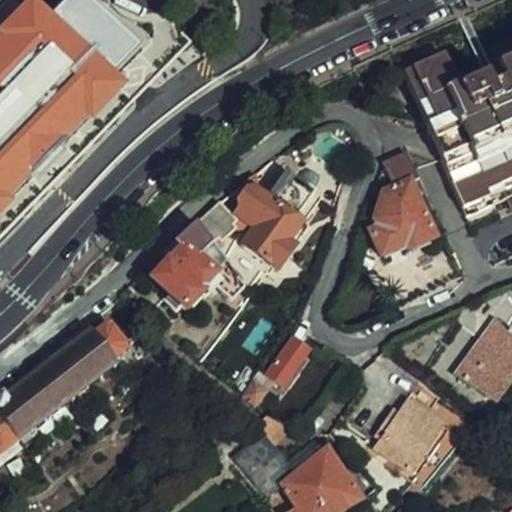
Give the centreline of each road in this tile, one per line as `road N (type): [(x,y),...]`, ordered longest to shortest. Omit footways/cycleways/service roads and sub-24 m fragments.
road 1 (residential): [(511,273),(351,347),(329,342),(317,318),(376,144),(373,125),(348,109),(314,118),(255,156),(98,297),(0,365)]
road 2 (secondary): [(0,315),(164,142),(252,80),(421,0)]
